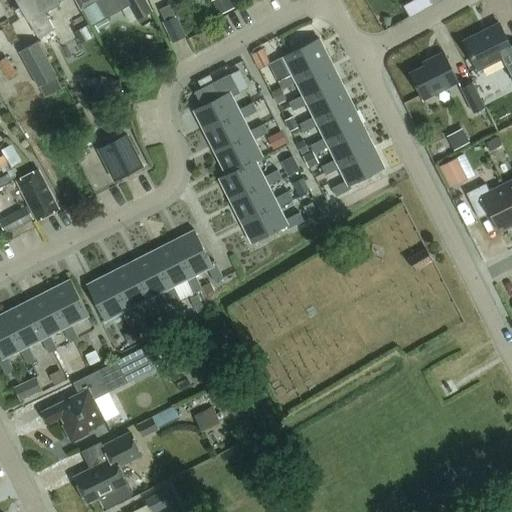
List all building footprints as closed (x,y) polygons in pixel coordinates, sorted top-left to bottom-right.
[(53,25),(45,9),(59,2),(58,0),(17,0),(36,35),(53,25)] [(76,0),(90,25),(123,7),(131,22),(153,10),(147,0),(76,0)] [(212,0),(220,15),(235,7),(231,0),(212,0)] [(186,34),(177,15),(163,22),(172,41),(186,34)] [(503,56),(511,72),(511,46),(500,23),(465,41),(478,68),(503,56)] [(293,73),(279,80),(283,88),(297,81),(295,78),(331,60),(320,37),(284,55),(293,73)] [(36,42),(18,52),(37,86),(38,86),(45,97),(61,88),(36,42)] [(268,59),(263,49),(253,54),(258,64),(268,59)] [(411,72),(424,99),(459,81),(444,51),(431,58),(433,61),(411,72)] [(5,56),(0,59),(0,68),(7,79),(16,74),(5,56)] [(304,94),(289,101),(294,110),(308,103),(306,99),(342,81),(331,60),(295,78),(297,81),(304,94)] [(242,114),(244,117),(258,110),(254,102),(239,109),(233,96),(241,92),(240,91),(247,88),(241,76),(234,80),(231,73),(195,91),(202,105),(194,109),(206,132),(242,114)] [(95,97),(117,104),(123,82),(101,76),(95,97)] [(315,116),(300,123),(305,131),(319,124),(317,121),(353,103),(342,81),(306,99),(308,103),(315,116)] [(473,112),(485,106),(473,82),(461,88),(473,112)] [(285,99),(280,89),(272,93),(278,103),(285,99)] [(325,137),(311,144),(315,153),(330,146),(328,142),(364,124),(353,103),(317,121),(319,124),(325,137)] [(242,114),(206,132),(217,153),(253,135),(254,139),(269,132),(264,123),(250,130),(244,117),(242,114)] [(299,127),(293,116),(285,120),(291,131),(299,127)] [(336,158),(322,166),(326,174),(341,167),(339,164),(375,145),(364,124),(328,142),(330,146),(336,158)] [(458,145),(473,138),(466,125),(452,132),(458,145)] [(114,181),(145,166),(128,132),(98,148),(114,181)] [(286,142),(281,132),(271,137),(276,147),(286,142)] [(253,135),(217,153),(227,173),(227,174),(256,159),(256,160),(263,156),(254,139),(253,135)] [(309,150),(304,140),(298,143),(303,153),(309,150)] [(347,180),(333,187),(337,196),(352,188),(351,184),(385,167),(375,145),(339,164),(341,167),(347,180)] [(317,163),(312,153),(304,157),(309,167),(317,163)] [(451,187),(467,178),(457,157),(440,165),(451,187)] [(299,168),(294,158),(284,163),(289,173),(299,168)] [(227,173),(220,177),(231,199),(267,181),(268,184),(283,177),(278,169),(264,176),(256,160),(256,159),(227,174),(227,173)] [(39,169),(17,179),(38,219),(59,208),(39,169)] [(267,181),(231,199),(242,220),(278,202),(279,206),(293,199),(289,190),(275,197),(268,184),(267,181)] [(310,190),(305,181),(296,185),(300,195),(310,190)] [(511,225),(511,197),(505,183),(490,190),(487,183),(467,192),(479,217),(490,212),(500,232),(511,225)] [(278,202),(242,220),(253,242),(287,224),(289,228),(304,220),(300,211),(286,219),(279,206),(278,202)] [(317,211),(313,202),(304,207),(309,215),(317,211)] [(25,206),(0,218),(0,226),(4,234),(32,219),(25,206)] [(195,229),(174,240),(192,275),(195,274),(208,267),(216,282),(224,277),(217,262),(213,264),(195,229)] [(192,275),(174,240),(153,251),(171,286),(174,285),(181,299),(203,288),(195,274),(192,275)] [(426,248),(408,258),(415,269),(432,259),(426,248)] [(153,251),(131,262),(149,297),(153,295),(166,289),(173,303),(181,299),(174,285),(171,286),(153,251)] [(131,262),(110,273),(128,308),(131,306),(144,300),(151,314),(160,310),(153,295),(149,297),(131,262)] [(110,273),(87,284),(105,319),(123,311),(130,325),(139,321),(131,306),(128,308),(110,273)] [(71,279),(49,290),(67,326),(63,327),(71,342),(79,337),(72,323),(89,314),(71,279)] [(215,290),(211,283),(203,287),(206,294),(215,290)] [(49,290),(27,301),(45,336),(42,338),(49,352),(58,348),(51,334),(63,327),(67,326),(49,290)] [(198,294),(190,298),(198,312),(205,308),(198,294)] [(27,301),(6,312),(24,347),(21,349),(28,363),(36,359),(29,345),(42,338),(45,336),(27,301)] [(6,312),(0,314),(0,352),(2,357),(0,358),(0,361),(6,374),(15,370),(8,355),(21,349),(24,347),(6,312)] [(173,323),(168,312),(158,317),(164,328),(173,323)] [(137,340),(133,331),(126,334),(131,343),(137,340)] [(100,360),(96,350),(86,355),(91,364),(100,360)] [(106,421),(95,399),(128,382),(118,361),(74,383),(79,393),(43,411),(49,423),(62,416),(65,423),(63,424),(72,441),(89,432),(88,430),(106,421)] [(453,363),(437,370),(442,381),(458,374),(453,363)] [(66,379),(62,372),(51,377),(55,384),(66,379)] [(20,400),(42,389),(36,377),(14,387),(20,400)] [(215,404),(199,413),(215,442),(231,433),(215,404)] [(174,405),(153,416),(137,424),(144,437),(159,429),(180,419),(174,405)] [(120,466),(143,455),(131,431),(104,444),(110,458),(75,475),(88,502),(99,497),(103,505),(133,491),(120,466)] [(146,498),(149,504),(152,511),(154,511),(175,503),(168,488),(146,498)]
